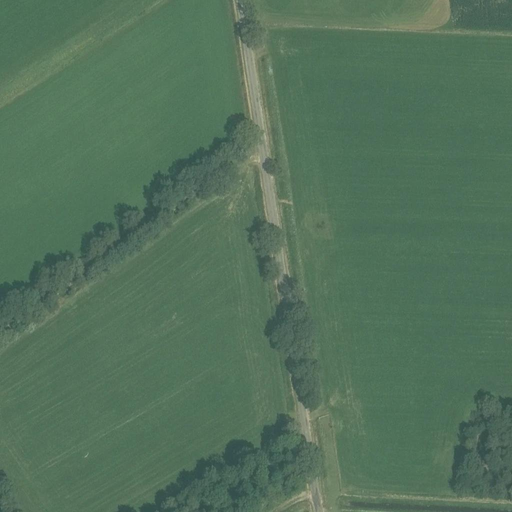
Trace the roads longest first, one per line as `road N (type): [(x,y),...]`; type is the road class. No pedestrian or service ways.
road 1 (unclassified): [(319,511),(262,146)]
road 2 (unclassified): [(0,335),(225,165),(262,146)]
road 3 (unclassified): [(262,146),(240,0)]
